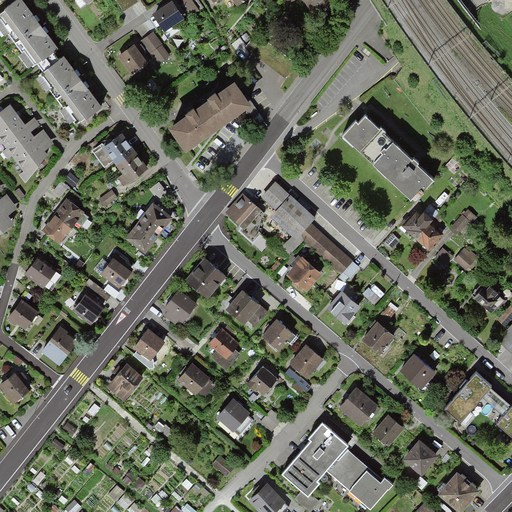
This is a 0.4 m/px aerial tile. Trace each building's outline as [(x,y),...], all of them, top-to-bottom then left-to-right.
[(76,127),(101,108),(76,73),(44,30),(21,0),(0,16),(0,25),(32,69),(38,65),(44,74),(40,77),(76,127)] [(74,0),(81,10),(94,0),(74,0)] [(139,2),(138,0),(115,0),(124,12),(139,2)] [(192,0),(181,0),(192,16),(199,11),(192,0)] [(219,0),(230,0),(236,8),(248,0),(216,0),(217,2),(219,0)] [(296,0),(303,0),(314,16),(333,3),(330,0),(284,0),(288,6),(296,0)] [(180,31),(177,26),(184,22),(171,1),(164,5),(160,7),(162,9),(153,15),(169,38),(180,31)] [(142,41),(160,64),(170,56),(162,46),(163,45),(154,32),(142,41)] [(245,49),(285,79),(296,65),(256,35),(245,49)] [(117,57),(131,76),(148,64),(141,54),(146,50),(141,44),(140,45),(138,42),(117,57)] [(174,126),(170,129),(187,154),(244,113),(247,118),(258,110),(247,95),(243,98),(234,85),(218,97),(216,95),(214,96),(208,100),(210,102),(196,111),(194,109),(191,111),(184,116),(186,118),(174,126)] [(26,184),(47,156),(44,152),(53,144),(44,131),(35,138),(32,134),(40,127),(33,118),(25,125),(17,114),(11,106),(3,112),(1,108),(0,108),(0,137),(0,138),(0,137),(0,144),(3,142),(8,150),(4,153),(8,157),(11,155),(24,172),(20,176),(26,184)] [(358,123),(356,121),(343,136),(410,200),(419,191),(422,194),(434,181),(414,161),(381,130),(366,115),(358,123)] [(136,177),(147,169),(122,134),(111,143),(104,148),(103,145),(93,152),(105,168),(114,161),(124,175),(118,179),(123,186),(136,177)] [(70,173),(64,180),(74,188),(80,181),(70,173)] [(304,238),(339,272),(352,258),(311,220),(317,214),(291,189),(289,191),(276,179),(262,194),(277,207),(272,212),(294,232),(280,246),(289,254),(304,238)] [(53,191),(61,197),(69,187),(61,181),(53,191)] [(159,183),(151,189),(158,198),(166,192),(159,183)] [(0,233),(12,225),(6,217),(17,209),(7,196),(0,200),(0,193),(4,190),(0,185),(0,233)] [(19,189),(15,192),(20,200),(24,197),(19,189)] [(112,190),(99,199),(104,207),(117,198),(112,190)] [(261,206),(243,190),(225,210),(243,225),(239,229),(252,241),(261,231),(259,229),(264,210),(260,207),(261,206)] [(60,246),(77,224),(82,228),(89,218),(85,215),(86,213),(67,198),(54,215),(56,216),(51,223),(49,222),(45,227),(42,232),(60,246)] [(133,246),(145,255),(172,219),(163,212),(165,209),(163,207),(159,204),(156,207),(153,204),(126,241),(133,246)] [(430,252),(434,247),(433,246),(442,236),(438,232),(442,227),(439,225),(444,219),(438,214),(439,213),(431,205),(422,216),(417,211),(408,221),(405,218),(399,225),(430,252)] [(462,214),(450,229),(457,235),(460,231),(464,234),(478,218),(468,210),(463,215),(462,214)] [(449,263),(455,255),(444,248),(438,256),(449,263)] [(465,248),(455,261),(466,271),(478,257),(470,250),(469,251),(465,248)] [(287,271),(306,288),(323,269),(303,251),(301,253),(299,251),(291,261),(294,263),(287,271)] [(186,277),(208,295),(226,273),(204,255),(186,277)] [(51,292),(63,277),(56,272),(58,270),(40,256),(36,261),(30,256),(23,266),(29,270),(25,276),(44,290),(45,288),(51,292)] [(116,256),(100,275),(119,290),(132,273),(122,266),(127,261),(121,256),(119,258),(116,256)] [(80,261),(75,267),(80,271),(85,264),(80,261)] [(486,279),(472,293),(492,311),(497,306),(498,308),(507,298),(486,279)] [(90,280),(85,287),(106,303),(111,296),(90,280)] [(243,285),(226,304),(244,319),(247,317),(255,324),(267,309),(259,302),(261,301),(243,285)] [(363,292),(374,302),(380,296),(369,285),(363,292)] [(182,320),(196,301),(178,287),(164,305),(168,308),(164,313),(174,321),(178,316),(182,320)] [(348,323),(355,315),(352,312),(360,303),(343,287),(327,305),(345,320),(348,323)] [(74,312),(93,326),(104,310),(94,302),(97,298),(92,294),(89,298),(86,296),(74,312)] [(16,324),(26,331),(39,314),(22,301),(7,320),(15,326),(16,324)] [(511,301),(499,316),(506,322),(511,315),(511,301)] [(277,316),(263,332),(270,338),(266,343),(275,351),(286,339),(290,342),(296,335),(292,332),(293,330),(277,316)] [(363,336),(380,350),(382,348),(384,350),(394,339),(391,337),(394,333),(378,318),(363,336)] [(511,322),(498,338),(511,351),(511,322)] [(138,356),(146,363),(165,338),(148,326),(135,343),(143,349),(138,356)] [(41,354),(59,367),(76,344),(65,336),(67,334),(60,329),(41,354)] [(211,356),(226,370),(240,354),(235,349),(239,344),(222,329),(208,343),(216,350),(211,356)] [(290,360),(307,375),(324,355),(307,340),(290,360)] [(424,389),(430,381),(427,379),(436,368),(414,349),(399,367),(419,384),(418,386),(419,389),(422,389),(424,389)] [(108,383),(124,396),(143,373),(127,359),(121,366),(119,365),(114,370),(117,372),(108,383)] [(193,363),(179,380),(196,394),(198,392),(205,398),(216,385),(209,379),(210,377),(193,363)] [(256,388),(265,395),(278,380),(261,366),(245,385),(253,391),(256,388)] [(469,379),(446,406),(468,425),(476,416),(470,411),(484,395),(504,412),(496,421),(511,434),(511,438),(501,451),(506,456),(511,449),(511,403),(511,405),(489,386),(492,382),(478,370),(469,379)] [(0,388),(14,405),(29,393),(20,382),(26,378),(22,374),(18,378),(16,375),(0,388)] [(300,376),(296,381),(306,390),(310,385),(300,376)] [(338,404),(360,422),(379,400),(357,382),(338,404)] [(253,392),(248,398),(253,402),(258,396),(253,392)] [(233,433),(235,431),(239,435),(252,419),(249,416),(251,413),(233,398),(216,417),(233,433)] [(272,429),(282,417),(272,408),(261,421),(272,429)] [(380,433),(378,436),(383,441),(385,439),(388,441),(404,424),(388,410),(373,427),(380,433)] [(370,506),(392,481),(383,473),(379,478),(348,450),(349,448),(344,444),(347,441),(322,418),(307,435),(310,438),(281,469),(303,488),(307,492),(309,489),(318,479),(315,476),(325,465),(370,506)] [(168,437),(174,429),(166,423),(165,425),(159,421),(155,427),(168,437)] [(422,476),(439,456),(420,439),(403,459),(422,476)] [(211,464),(226,476),(234,466),(219,454),(211,464)] [(438,494),(458,511),(462,511),(480,491),(457,472),(438,494)] [(421,477),(415,484),(422,490),(428,483),(421,477)] [(289,505),(285,500),(287,499),(269,479),(257,489),(250,496),(263,511),(284,511),(283,510),(289,505)] [(307,492),(303,488),(295,497),(310,510),(320,499),(309,489),(307,492)] [(436,511),(426,501),(414,511),(436,511)]
